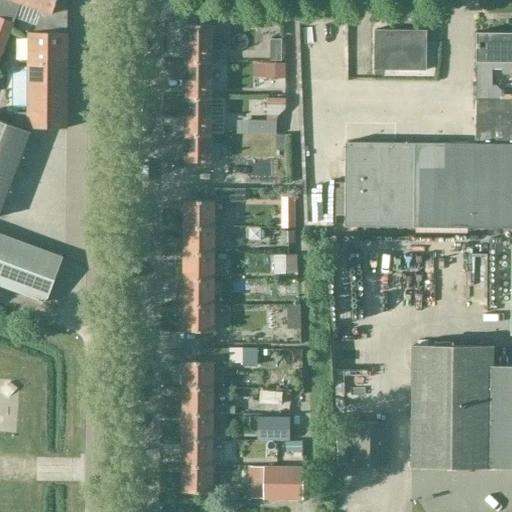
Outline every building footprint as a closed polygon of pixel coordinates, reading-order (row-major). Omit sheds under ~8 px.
[(0,0),(0,58),(20,4),(21,0),(0,0)] [(21,0),(20,4),(41,12),(50,15),(55,0),(21,0)] [(67,129),(68,34),(66,34),(66,0),(55,0),(50,15),(41,12),(34,35),(28,35),(27,114),(27,129),(28,129),(67,129)] [(224,51),(211,51),(211,26),(185,25),(185,62),(210,62),(224,62),(224,51)] [(425,72),(426,32),(373,32),(373,71),(425,72)] [(511,34),(478,34),(478,33),(476,33),(476,62),(476,99),(475,144),(345,143),(344,184),(336,184),(336,217),(344,217),(344,227),(511,228),(511,99),(500,100),(500,91),(496,86),(492,86),(492,70),(501,70),(501,74),(503,76),(511,75),(511,34)] [(269,42),(269,63),(280,63),(280,42),(269,42)] [(210,98),(210,62),(185,62),(185,98),(210,98)] [(210,135),(210,98),(185,98),(184,134),(210,135)] [(27,131),(28,129),(27,129),(27,114),(15,114),(11,125),(0,120),(0,212),(30,132),(27,131)] [(247,120),(247,134),(276,135),(276,120),(247,120)] [(209,163),(210,135),(184,134),(184,162),(185,162),(185,171),(208,171),(208,163),(209,163)] [(54,165),(62,166),(63,144),(55,144),(54,165)] [(184,228),(214,228),(214,201),(184,201),(184,228)] [(213,254),(214,228),(184,228),(183,254),(213,254)] [(62,259),(0,235),(0,286),(45,303),(62,259)] [(213,280),(213,254),(183,254),(183,280),(213,280)] [(273,256),(274,275),(297,274),(296,255),(273,256)] [(495,284),(496,259),(484,259),(483,283),(495,284)] [(213,306),(213,280),(183,280),(183,306),(213,306)] [(213,332),(213,306),(183,306),(183,332),(213,332)] [(287,342),(299,342),(299,326),(288,326),(287,342)] [(412,346),(411,467),(511,468),(511,367),(493,367),(493,347),(412,346)] [(260,360),(259,375),(289,376),(290,362),(260,360)] [(182,389),(212,389),(213,363),(182,363),(182,389)] [(212,415),(212,389),(182,389),(182,415),(212,415)] [(212,442),(212,415),(182,415),(182,441),(212,442)] [(290,417),(259,417),(258,439),(290,439),(290,417)] [(354,423),(354,467),(386,467),(386,423),(354,423)] [(212,467),(212,442),(182,441),(181,467),(212,467)] [(211,493),(212,467),(181,467),(181,493),(211,493)] [(303,468),(263,468),(263,500),(303,500),(303,468)]
